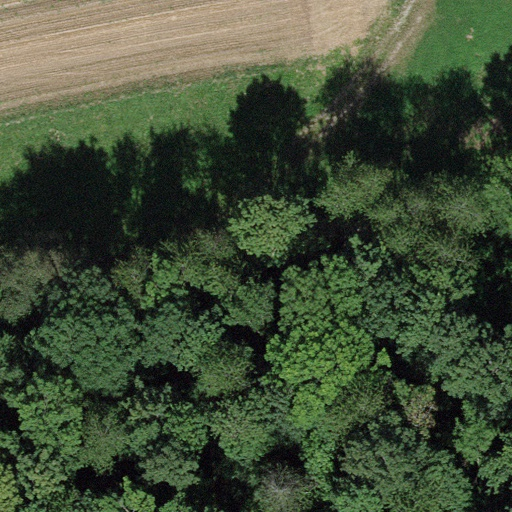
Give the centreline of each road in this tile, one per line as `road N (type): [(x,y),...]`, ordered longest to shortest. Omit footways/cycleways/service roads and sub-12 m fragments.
road 1 (track): [(252,156),(0,226)]
road 2 (track): [(404,0),(374,51),(252,156)]
